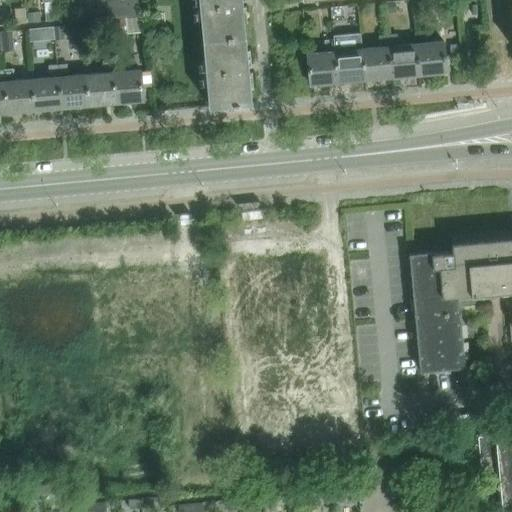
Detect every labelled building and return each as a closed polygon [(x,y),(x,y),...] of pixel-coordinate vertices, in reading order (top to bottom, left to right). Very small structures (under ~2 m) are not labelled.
[(141,16),(139,0),(129,0),(106,2),(107,8),(108,19),(141,16)] [(245,35),(241,0),(199,0),(203,39),(245,35)] [(395,3),(386,4),(387,14),(396,13),(395,3)] [(108,19),(107,8),(93,9),(94,20),(108,19)] [(40,12),(26,13),(27,23),(40,22),(40,12)] [(124,19),(108,20),(110,35),(125,34),(124,19)] [(63,27),(54,28),(55,41),(64,40),(63,27)] [(38,29),(29,30),(30,41),(39,41),(38,29)] [(12,31),(0,32),(2,52),(14,51),(12,31)] [(414,32),(415,44),(418,74),(446,72),(443,41),(424,43),(423,31),(414,32)] [(379,47),(361,49),(364,79),(391,77),(387,34),(377,35),(379,47)] [(418,74),(415,44),(397,46),(396,34),(387,34),(391,77),(418,74)] [(209,106),(251,103),(245,35),(203,39),(209,106)] [(364,79),(361,49),(343,50),(342,38),(333,39),(337,82),(364,79)] [(337,82),(333,39),(324,40),(325,52),(307,54),(310,84),(337,82)] [(457,44),(449,44),(450,55),(458,54),(457,44)] [(115,102),(142,100),(140,70),(122,71),(121,59),(112,60),(115,102)] [(103,72),(86,74),(88,105),(115,102),(112,60),(102,61),(103,72)] [(88,105),(86,74),(67,76),(66,64),(57,65),(61,107),(88,105)] [(49,77),(31,79),(34,110),(61,107),(57,65),(48,66),(49,77)] [(12,69),(2,70),(6,112),(34,110),(31,79),(13,80),(12,69)] [(511,236),(452,242),(453,252),(433,254),(433,252),(409,254),(414,315),(415,315),(420,372),(465,367),(459,296),(511,290),(511,310),(510,311),(511,337),(511,236)] [(326,253),(225,260),(231,348),(332,341),(326,253)] [(28,274),(0,276),(0,423),(42,420),(28,274)] [(267,381),(244,382),(245,420),(269,419),(267,381)] [(458,416),(448,417),(448,426),(459,426),(458,416)] [(494,435),(477,437),(481,480),(499,478),(502,511),(511,511),(511,427),(494,429),(494,435)] [(58,494),(58,485),(45,486),(46,495),(58,494)] [(33,496),(46,495),(45,486),(32,487),(33,496)] [(9,489),(0,490),(0,499),(10,498),(9,489)] [(343,503),(359,501),(361,501),(359,489),(342,490),(343,503)] [(342,490),(325,492),(327,504),(343,503),(342,490)] [(301,504),(300,494),(287,495),(289,505),(301,504)] [(276,507),(289,505),(287,495),(275,496),(276,507)] [(143,509),(155,508),(154,498),(142,499),(143,509)] [(131,510),(143,509),(142,499),(130,500),(131,510)] [(252,508),(252,499),(239,500),(240,510),(252,508)] [(228,511),(240,510),(239,500),(227,501),(228,511)] [(94,504),(95,511),(108,511),(107,502),(94,504)] [(192,504),(192,511),(204,511),(204,503),(192,504)]
